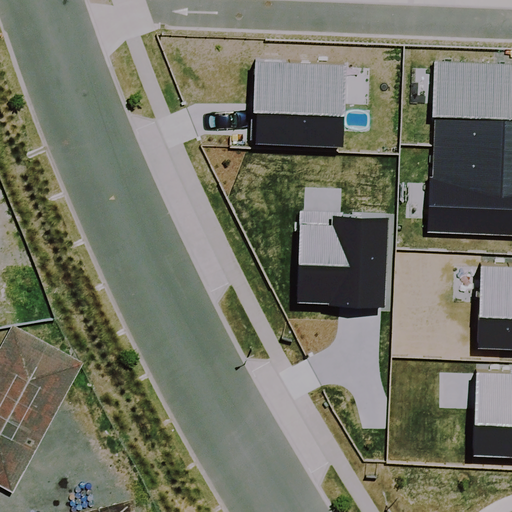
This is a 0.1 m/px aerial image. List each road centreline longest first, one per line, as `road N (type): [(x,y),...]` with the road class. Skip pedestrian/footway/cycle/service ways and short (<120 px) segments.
road 1 (residential): [(55,47),(112,183),(285,511)]
road 2 (residential): [(55,47),(152,13),(511,26)]
